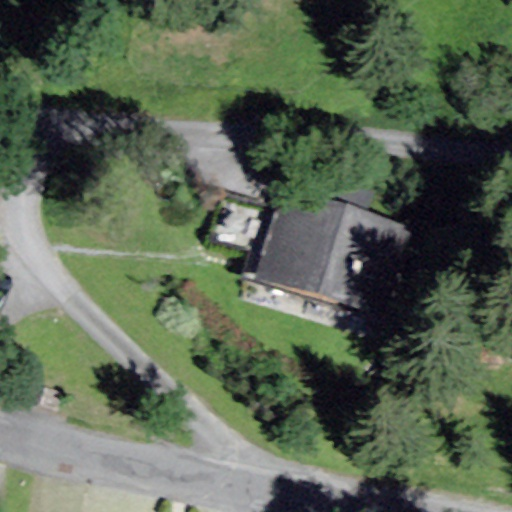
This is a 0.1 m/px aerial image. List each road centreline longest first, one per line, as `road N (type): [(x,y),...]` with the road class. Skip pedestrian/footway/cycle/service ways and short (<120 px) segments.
road 1 (residential): [(227,489),(224,456),(21,248),(21,181),(46,147),(71,135),(323,142),(511,170)]
road 2 (unclassified): [(227,489),(0,434)]
road 3 (unclassified): [(365,511),(227,489)]
